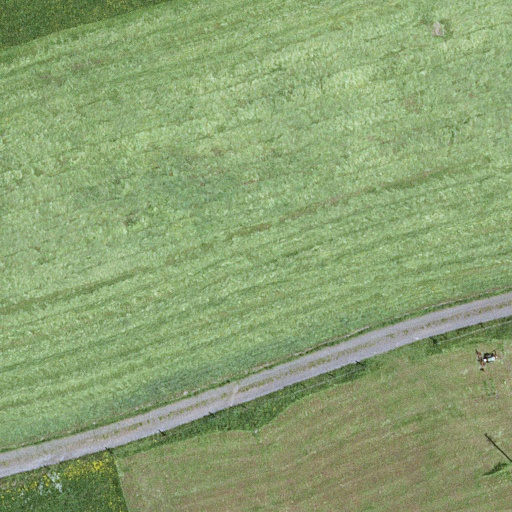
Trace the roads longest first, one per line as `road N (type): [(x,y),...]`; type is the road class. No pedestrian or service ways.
road 1 (track): [(0,463),(511,308)]
road 2 (track): [(156,0),(0,76)]
